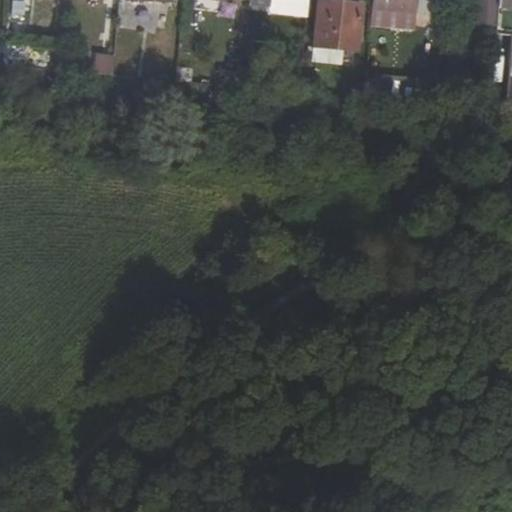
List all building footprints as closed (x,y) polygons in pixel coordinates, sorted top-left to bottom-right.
[(356,52),(360,4),(323,0),(317,0),(313,48),(356,52)] [(372,0),(371,8),(416,13),(416,0),(372,0)] [(495,26),(497,0),(473,0),(471,23),(495,26)] [(511,0),(497,0),(495,26),(486,114),(489,114),(511,116),(511,0)] [(114,59),(95,57),(94,74),(113,76),(114,59)] [(265,71),(238,68),(236,88),(264,91),(265,71)] [(415,81),(376,77),(374,102),(411,106),(415,81)] [(363,87),(345,84),(343,99),(363,102),(363,87)] [(511,116),(489,114),(488,123),(511,125),(511,116)]
